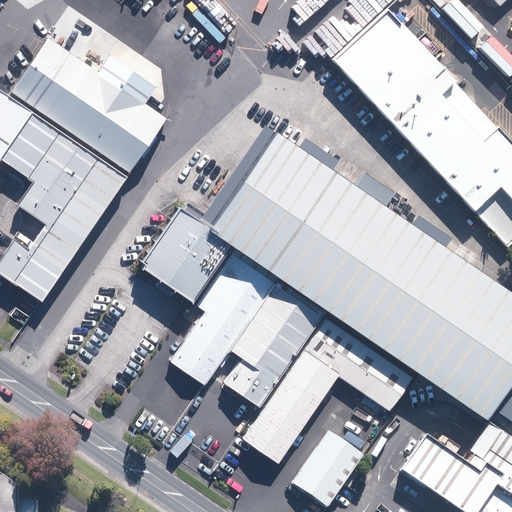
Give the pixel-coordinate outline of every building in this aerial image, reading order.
[(312,0),(336,25),(362,0),(312,0)] [(510,0),(480,0),(495,15),(510,0)] [(511,150),(382,11),(324,64),(502,255),(511,246),(511,150)] [(166,120),(47,39),(6,99),(64,135),(98,159),(126,178),(166,120)] [(0,160),(30,115),(6,99),(0,94),(0,160)] [(0,161),(31,182),(64,135),(30,115),(0,160),(0,161)] [(511,290),(278,130),(209,230),(488,421),(496,410),(511,421),(511,290)] [(48,231),(98,159),(64,135),(31,182),(14,208),(48,231)] [(40,303),(126,178),(98,159),(48,231),(12,284),(40,303)] [(190,302),(227,248),(170,209),(132,263),(190,302)] [(152,358),(200,391),(211,376),(276,281),(227,248),(152,358)] [(211,376),(259,409),(324,314),(276,281),(211,376)] [(410,373),(324,314),(259,409),(237,441),(277,468),(336,382),(382,414),(410,373)] [(428,435),(403,471),(463,511),(511,511),(511,436),(490,422),(464,459),(428,435)] [(325,511),(360,462),(321,435),(285,488),(320,511),(325,511)] [(0,511),(20,511),(20,492),(0,476),(0,511)]
